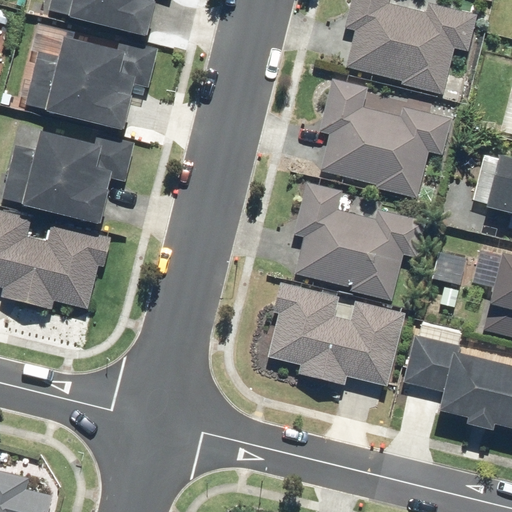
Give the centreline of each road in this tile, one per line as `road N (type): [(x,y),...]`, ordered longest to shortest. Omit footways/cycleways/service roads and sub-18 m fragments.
road 1 (residential): [(149,423),(257,0)]
road 2 (residential): [(511,511),(149,423)]
road 3 (residential): [(149,423),(0,386)]
